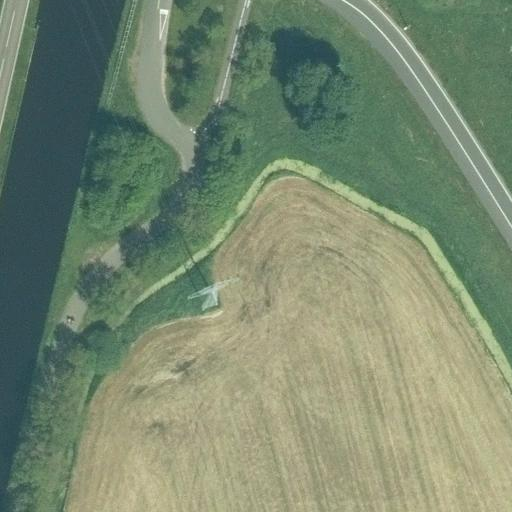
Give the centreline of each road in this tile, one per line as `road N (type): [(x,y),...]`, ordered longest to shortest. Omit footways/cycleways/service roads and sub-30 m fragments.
road 1 (unclassified): [(18,511),(79,302),(180,201),(194,170),(196,160),(161,123),(147,92),(158,0)]
road 2 (motorway): [(353,0),(416,66),(511,220)]
